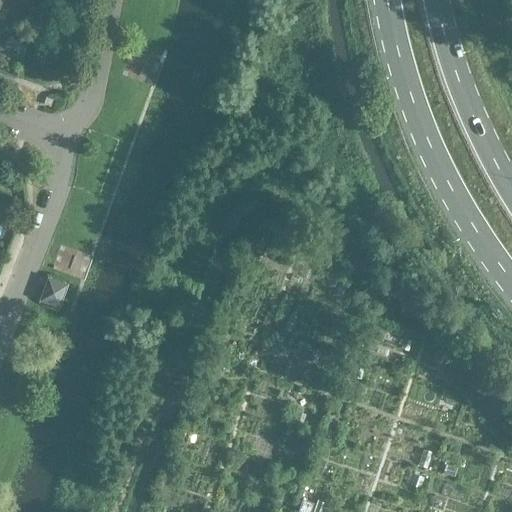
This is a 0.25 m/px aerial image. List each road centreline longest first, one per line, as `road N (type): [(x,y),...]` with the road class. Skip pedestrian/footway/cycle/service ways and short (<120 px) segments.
road 1 (primary): [(386,0),(427,138),(454,197),(511,285)]
road 2 (residential): [(0,346),(60,190),(62,136)]
road 3 (primary): [(511,191),(451,57),(437,0)]
road 4 (residential): [(62,136),(97,79),(111,0)]
